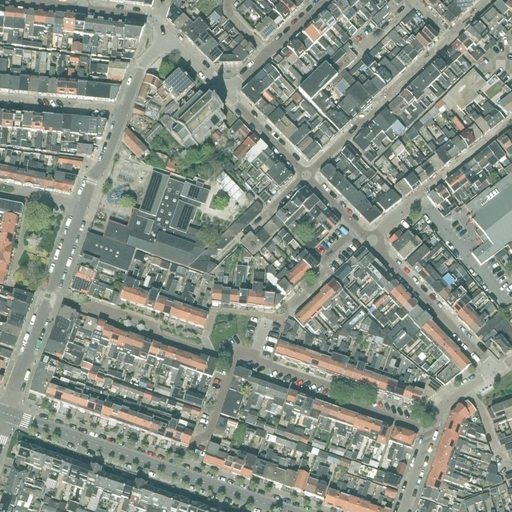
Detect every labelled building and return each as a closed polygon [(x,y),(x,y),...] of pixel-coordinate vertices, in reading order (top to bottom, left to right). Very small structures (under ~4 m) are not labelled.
[(174,26),(183,16),(182,15),(179,12),(178,11),(181,4),(182,0),(174,0),(167,19),(174,26)] [(264,16),(254,6),(249,0),(242,6),(246,10),(249,7),(263,22),(253,32),(264,43),(278,31),(264,16)] [(263,2),(261,0),(248,0),(249,0),(254,6),(257,3),(265,11),(263,13),(265,14),(264,16),(278,31),(284,24),(273,12),(263,2)] [(291,18),(275,1),(273,0),(261,0),(263,2),(264,0),(267,0),(276,9),(273,12),(284,24),(291,18)] [(285,0),(276,0),(275,1),(291,18),(297,12),(285,0)] [(298,0),(285,0),(297,12),(304,5),(298,0)] [(356,16),(350,11),(339,0),(338,0),(332,6),(343,18),(348,24),(353,20),(357,25),(358,25),(361,22),(356,16)] [(363,9),(358,4),(357,2),(354,0),(339,0),(350,11),(356,16),(360,13),(368,22),(372,18),(365,11),(363,9)] [(374,6),(368,0),(354,0),(357,2),(358,4),(363,9),(367,5),(368,5),(369,4),(370,5),(369,6),(374,12),(371,15),(370,16),(372,18),(379,11),(374,6)] [(392,14),(404,3),(400,0),(394,0),(371,22),(377,28),(389,17),(386,15),(389,11),(392,14)] [(434,0),(425,0),(424,2),(433,10),(435,8),(437,10),(434,12),(437,15),(443,8),(434,0)] [(462,16),(451,4),(447,0),(446,2),(447,3),(446,5),(449,9),(446,12),(456,22),(462,16)] [(447,0),(451,4),(462,16),(468,9),(459,0),(447,0)] [(475,3),(472,0),(459,0),(468,9),(475,3)] [(511,15),(505,8),(499,2),(492,8),(505,21),(507,23),(511,18),(511,15)] [(222,18),(222,15),(221,6),(219,7),(214,13),(220,20),(222,18)] [(348,24),(343,18),(332,6),(324,13),(336,25),(340,21),(351,32),(349,33),(353,37),(357,33),(348,24)] [(443,8),(437,15),(439,17),(441,15),(443,17),(441,19),(449,28),(456,22),(446,12),(443,8)] [(505,36),(507,34),(500,26),(505,21),(492,8),(485,16),(505,36)] [(12,46),(13,36),(16,10),(6,9),(4,24),(3,35),(8,35),(7,45),(12,46)] [(24,26),(26,11),(16,10),(13,36),(12,46),(22,47),(22,42),(18,42),(18,39),(17,39),(18,33),(23,33),(24,26)] [(33,36),(36,13),(26,11),(24,26),(30,27),(29,35),(33,36)] [(46,14),(38,13),(36,13),(33,36),(33,39),(38,40),(39,34),(44,35),(44,29),(46,14)] [(350,40),(336,25),(324,13),(317,20),(328,32),(332,28),(343,40),(340,42),(344,46),(350,40)] [(51,51),(56,15),(46,14),(44,29),(49,29),(47,50),(51,51)] [(63,38),(66,17),(56,15),(51,51),(56,52),(58,38),(63,38)] [(193,17),(188,21),(183,16),(174,26),(180,33),(195,19),(193,17)] [(505,36),(485,16),(478,23),(490,35),(495,31),(502,38),(505,36)] [(74,35),(76,18),(66,17),(63,38),(61,52),(67,53),(69,34),(74,35)] [(84,36),(86,19),(76,18),(74,35),(71,54),(81,55),(82,47),(77,46),(79,36),(84,36)] [(222,27),(227,22),(222,18),(220,20),(217,22),(219,24),(218,27),(217,29),(212,34),(209,31),(203,36),(193,46),(200,52),(214,39),(222,31),(220,29),(221,29),(222,27)] [(94,36),(96,20),(86,19),(84,36),(83,44),(87,45),(89,35),(94,36)] [(196,30),(202,24),(204,23),(200,19),(197,22),(195,19),(180,33),(186,39),(196,30)] [(410,22),(409,22),(406,19),(401,24),(405,27),(410,22)] [(104,37),(106,22),(96,20),(94,36),(91,56),(96,57),(99,37),(104,37)] [(342,47),(328,32),(317,20),(309,28),(321,39),(325,35),(334,45),(339,50),(342,47)] [(113,39),(115,23),(106,22),(104,37),(101,57),(106,58),(108,38),(113,39)] [(121,60),(126,24),(115,23),(113,39),(111,59),(121,60)] [(496,44),(477,23),(463,36),(473,46),(479,40),(482,42),(485,39),(490,44),(493,47),(496,44)] [(145,27),(126,24),(121,60),(132,61),(139,44),(145,27)] [(207,29),(205,27),(202,24),(196,30),(186,39),(193,46),(209,31),(210,29),(209,28),(207,29)] [(368,24),(361,33),(367,37),(374,28),(368,24)] [(431,45),(438,39),(423,24),(417,30),(431,45)] [(226,33),(232,28),(229,25),(223,30),(226,33)] [(331,50),(321,39),(309,28),(302,35),(313,47),(317,43),(326,52),(322,56),(327,62),(335,54),(331,50)] [(425,51),(431,45),(417,30),(410,36),(412,38),(425,51)] [(396,34),(394,31),(387,38),(391,42),(393,44),(397,48),(398,47),(401,49),(403,47),(406,51),(402,54),(412,64),(419,57),(403,41),(396,34)] [(227,39),(229,37),(225,34),(217,42),(214,39),(200,52),(206,59),(221,45),(224,42),(227,39)] [(322,56),(313,47),(302,35),(294,42),(306,54),(309,50),(324,65),(327,62),(322,56)] [(248,58),(256,52),(240,36),(233,42),(248,58)] [(473,46),(463,36),(457,42),(457,43),(454,46),(451,48),(460,58),(463,55),(470,49),(474,54),(470,57),(476,63),(483,57),(473,46)] [(380,44),(384,48),(391,42),(387,38),(380,44)] [(412,38),(409,41),(406,38),(403,41),(419,57),(425,51),(412,38)] [(248,58),(233,42),(226,50),(227,52),(231,56),(232,56),(233,58),(235,57),(242,64),(248,58)] [(311,59),(307,56),(306,54),(294,42),(287,49),(298,61),(300,59),(302,57),(303,57),(304,58),(308,62),(310,64),(310,65),(306,69),(311,74),(312,76),(320,69),(311,59)] [(380,52),(384,48),(380,44),(374,50),(378,54),(380,56),(382,54),(380,52)] [(222,57),(227,52),(226,50),(221,45),(206,59),(213,66),(222,57)] [(349,51),(352,48),(348,45),(341,51),(299,91),(330,123),(341,113),(321,93),(330,84),(342,97),(343,97),(350,91),(342,83),(349,76),(348,75),(344,71),(357,59),(349,51)] [(460,58),(451,48),(450,48),(451,49),(447,52),(444,55),(453,65),(457,62),(467,72),(470,69),(460,58)] [(306,69),(300,62),(287,49),(280,56),(291,68),(295,64),(309,79),(312,76),(311,74),(306,69)] [(371,61),(374,58),(375,57),(378,54),(374,50),(371,53),(369,54),(367,56),(371,61)] [(412,64),(402,54),(398,50),(395,53),(399,57),(397,59),(396,57),(394,59),(405,70),(412,64)] [(32,60),(32,52),(23,51),(22,58),(32,60)] [(231,56),(227,52),(222,57),(213,66),(219,66),(242,65),(242,64),(235,57),(233,58),(232,56),(231,56)] [(40,70),(41,62),(42,54),(37,53),(34,80),(30,79),(28,95),(37,96),(40,70)] [(44,81),(46,54),(42,54),(41,62),(40,70),(37,96),(47,97),(49,81),(44,81)] [(460,71),(456,68),(453,65),(444,55),(438,61),(447,71),(449,69),(452,71),(450,74),(457,81),(463,75),(460,71)] [(66,99),(68,83),(68,76),(64,76),(65,66),(64,66),(65,57),(61,56),(58,82),(57,98),(66,99)] [(305,83),(291,68),(280,56),(272,64),(283,75),(287,71),(297,81),(293,85),(298,90),(305,83)] [(392,82),(378,67),(377,66),(371,61),(367,56),(361,63),(364,66),(369,71),(386,89),(392,82)] [(405,70),(394,59),(392,56),(389,59),(393,63),(391,65),(390,63),(388,65),(399,76),(405,70)] [(109,67),(100,66),(95,66),(96,61),(91,60),(90,69),(100,71),(126,74),(129,65),(124,64),(109,62),(109,67)] [(399,76),(388,65),(384,60),(380,63),(381,64),(378,67),(392,82),(399,76)] [(0,92),(9,93),(11,78),(6,77),(7,61),(3,61),(2,65),(0,88),(0,92)] [(450,74),(447,71),(438,61),(431,67),(440,77),(444,74),(450,81),(447,84),(451,88),(457,81),(450,74)] [(361,63),(354,69),(358,72),(364,66),(361,63)] [(295,93),(273,71),(269,66),(262,73),(274,85),(278,89),(282,86),(286,90),(282,94),(288,99),(292,96),(295,93)] [(451,88),(447,84),(440,77),(431,67),(425,74),(434,83),(437,80),(447,91),(451,88)] [(19,94),(21,68),(16,68),(15,78),(11,78),(9,93),(19,94)] [(25,79),(26,69),(21,68),(19,94),(28,95),(30,79),(25,79)] [(55,82),(56,70),(50,69),(49,81),(47,97),(57,98),(58,82),(55,82)] [(354,69),(348,75),(349,76),(351,78),(358,72),(354,69)] [(73,83),(74,71),(69,71),(68,76),(68,83),(66,99),(76,99),(77,84),(73,83)] [(83,79),(84,72),(78,71),(77,84),(76,99),(85,100),(87,85),(88,79),(83,79)] [(123,83),(126,74),(100,71),(99,75),(108,76),(107,81),(111,81),(123,83)] [(379,95),(386,89),(369,71),(366,74),(373,82),(370,85),(379,95)] [(486,85),(485,84),(473,71),(463,80),(447,96),(455,106),(456,107),(461,112),(463,110),(468,107),(468,106),(474,101),(478,97),(476,94),(486,85)] [(194,87),(180,73),(156,95),(163,103),(169,97),(174,102),(176,104),(194,87)] [(278,89),(274,85),(262,73),(255,80),(267,92),(270,88),(284,103),(288,99),(282,94),(278,89)] [(444,94),(434,83),(425,74),(418,80),(428,90),(431,86),(435,91),(432,94),(437,100),(438,100),(444,94)] [(498,74),(489,78),(492,84),(501,79),(498,74)] [(163,88),(164,84),(146,77),(143,85),(150,88),(149,90),(150,90),(151,91),(152,89),(156,90),(157,86),(163,88)] [(109,102),(110,87),(103,87),(105,80),(99,78),(99,80),(97,101),(109,102)] [(379,95),(370,85),(364,78),(360,82),(367,88),(363,91),(373,101),(379,95)] [(97,101),(99,80),(92,79),(91,86),(87,85),(85,100),(97,101)] [(274,99),(267,92),(255,80),(248,87),(259,99),(262,96),(269,103),(271,105),(270,106),(270,107),(272,109),(273,108),(276,111),(277,112),(281,109),(281,108),(280,107),(278,105),(273,100),(274,99)] [(432,94),(428,90),(418,80),(412,86),(421,96),(425,100),(428,97),(434,103),(437,100),(432,94)] [(116,101),(123,83),(111,81),(110,87),(109,102),(113,103),(116,101)] [(149,90),(150,88),(143,85),(136,104),(144,107),(150,90),(149,90)] [(425,100),(421,96),(412,86),(405,92),(415,102),(417,105),(420,102),(427,110),(431,106),(425,100)] [(270,106),(268,108),(266,106),(265,105),(263,103),(259,99),(248,87),(240,94),(241,94),(245,99),(260,115),(267,122),(270,119),(274,115),(277,112),(276,111),(273,108),(272,109),(270,107),(270,106)] [(511,93),(505,87),(502,90),(510,98),(497,107),(508,118),(511,114),(511,93)] [(417,105),(415,102),(405,92),(399,99),(410,110),(411,109),(409,107),(411,105),(417,111),(414,114),(418,118),(424,112),(417,105)] [(192,95),(193,94),(192,93),(187,98),(191,103),(190,102),(190,103),(186,99),(183,102),(182,101),(178,106),(176,104),(174,102),(164,111),(164,118),(161,121),(161,124),(166,129),(171,135),(171,136),(182,147),(182,146),(188,152),(195,145),(195,146),(196,147),(195,147),(197,149),(198,148),(197,147),(198,147),(198,146),(203,141),(204,142),(204,141),(204,140),(209,135),(210,136),(210,135),(215,130),(216,130),(216,129),(216,128),(221,133),(226,129),(225,127),(224,128),(223,126),(223,125),(222,124),(223,124),(222,123),(224,121),(225,122),(226,121),(226,120),(226,119),(225,118),(224,119),(220,114),(222,112),(223,113),(224,112),(223,111),(223,110),(224,109),(223,108),(222,110),(220,108),(221,107),(220,106),(220,107),(213,100),(212,99),(212,100),(210,98),(212,97),(211,96),(209,97),(208,97),(207,96),(206,97),(207,98),(206,100),(201,95),(202,94),(201,93),(200,94),(199,93),(198,94),(199,95),(197,97),(196,96),(195,97),(195,96),(194,96),(192,95)] [(296,104),(301,99),(296,94),(292,99),(296,104)] [(441,101),(448,110),(450,112),(456,107),(455,106),(447,96),(446,96),(441,101)] [(477,104),(484,99),(480,96),(478,97),(474,101),(477,104)] [(414,114),(410,110),(399,99),(392,105),(402,115),(405,111),(412,119),(408,121),(412,125),(418,119),(418,118),(414,114)] [(441,116),(448,110),(441,101),(434,107),(440,114),(441,116)] [(305,112),(310,108),(305,103),(301,107),(305,112)] [(289,113),(295,107),(292,104),(285,111),(282,108),(267,122),(274,128),(289,113)] [(504,121),(502,118),(487,104),(482,109),(481,110),(484,113),(485,113),(486,114),(488,117),(496,127),(504,121)] [(408,121),(402,115),(392,105),(386,111),(395,121),(398,118),(404,124),(403,126),(406,130),(412,125),(408,121)] [(479,117),(490,132),(496,127),(488,117),(486,114),(485,113),(484,113),(482,115),(481,116),(476,110),(473,106),(470,109),(472,113),(474,115),(475,116),(476,117),(478,119),(479,118),(479,117)] [(431,121),(440,114),(434,107),(427,115),(431,121)] [(478,119),(476,117),(475,116),(474,115),(472,113),(470,109),(468,107),(463,110),(476,126),(484,136),(490,132),(479,117),(479,118),(478,119)] [(143,117),(145,112),(134,108),(133,113),(143,117)] [(312,119),(316,115),(311,109),(306,113),(312,119)] [(398,137),(401,135),(405,131),(395,121),(386,111),(379,117),(398,137)] [(291,126),(301,116),(298,112),(292,117),(289,113),(274,128),(281,136),(291,126)] [(12,130),(14,114),(4,113),(1,142),(1,146),(6,147),(7,129),(12,130)] [(32,132),(33,116),(19,114),(14,114),(12,130),(17,130),(16,143),(11,142),(11,147),(21,148),(26,149),(27,142),(26,142),(27,131),(32,132)] [(434,124),(431,121),(427,115),(419,122),(423,128),(426,131),(434,124)] [(41,146),(43,117),(33,116),(32,132),(37,132),(36,143),(39,143),(38,145),(41,146)] [(51,153),(54,117),(43,117),(41,146),(40,152),(51,153)] [(62,135),(62,134),(63,118),(54,117),(51,153),(59,154),(60,149),(55,148),(57,135),(62,135)] [(392,144),(398,137),(379,117),(372,124),(387,138),(392,144)] [(475,144),(482,138),(466,117),(462,120),(470,130),(466,133),(475,144)] [(70,144),(72,119),(63,118),(62,134),(66,135),(65,143),(70,144)] [(294,150),(307,138),(324,122),(320,118),(306,131),(303,128),(288,143),(294,150)] [(79,136),(81,120),(72,119),(70,144),(74,144),(75,136),(79,136)] [(87,145),(90,121),(81,120),(79,136),(83,136),(82,145),(87,145)] [(288,143),(303,128),(308,123),(305,120),(295,130),(291,126),(281,136),(288,143)] [(475,144),(466,133),(456,120),(453,123),(463,136),(459,139),(468,149),(475,144)] [(96,146),(99,121),(90,121),(87,145),(92,146),(96,146)] [(106,122),(105,122),(99,121),(96,146),(96,147),(99,147),(102,140),(107,125),(106,122)] [(151,143),(163,130),(154,122),(151,125),(154,127),(145,137),(151,143)] [(235,135),(244,127),(239,122),(231,130),(235,135)] [(417,133),(423,128),(419,122),(413,128),(417,133)] [(331,142),(337,136),(325,124),(319,130),(324,136),(330,142),(331,142)] [(380,145),(387,138),(372,124),(366,130),(377,141),(380,145)] [(148,156),(150,154),(127,130),(122,143),(141,163),(144,160),(141,158),(146,153),(148,156)] [(302,157),(324,136),(319,130),(314,135),(315,136),(310,141),(307,138),(294,150),(302,157)] [(380,145),(377,141),(366,130),(359,137),(369,146),(372,143),(380,151),(376,154),(379,156),(385,150),(380,145)] [(452,132),(449,134),(445,130),(441,133),(444,137),(449,143),(449,144),(453,148),(459,156),(466,150),(452,132)] [(250,154),(261,143),(254,136),(243,147),(247,150),(237,160),(240,163),(246,158),(250,154)] [(321,151),(330,142),(324,136),(302,157),(308,164),(321,151)] [(402,147),(409,142),(405,136),(398,143),(402,147)] [(379,156),(376,154),(369,146),(359,137),(351,145),(370,165),(379,156)] [(451,163),(459,156),(453,148),(449,144),(449,143),(444,137),(440,140),(436,143),(441,150),(442,152),(451,163)] [(509,159),(511,156),(511,147),(504,137),(497,143),(509,159)] [(247,170),(251,166),(267,150),(261,143),(250,154),(253,157),(235,175),(238,178),(247,170)] [(402,147),(398,143),(391,150),(397,158),(404,151),(403,149),(402,147)] [(437,153),(431,144),(428,147),(433,154),(444,168),(451,163),(442,152),(441,150),(437,153)] [(505,158),(494,144),(487,150),(499,165),(501,164),(500,163),(505,158)] [(92,158),(92,157),(93,156),(93,154),(92,153),(93,149),(79,147),(60,145),(60,146),(63,146),(62,150),(77,152),(76,157),(83,158),(92,158)] [(366,174),(356,164),(361,160),(348,147),(341,154),(353,167),(363,177),(367,181),(369,183),(376,176),(370,171),(366,174)] [(157,150),(154,164),(166,167),(169,153),(157,150)] [(251,179),(253,177),(259,171),(274,157),(267,150),(251,166),(254,169),(247,175),(251,179)] [(389,164),(397,158),(391,150),(390,150),(383,157),(389,164)] [(499,165),(487,150),(481,156),(489,166),(491,169),(497,165),(498,167),(499,165)] [(0,181),(6,183),(9,165),(10,159),(12,152),(7,151),(3,169),(0,167),(0,181)] [(417,156),(415,157),(418,160),(414,163),(420,169),(428,180),(435,175),(424,161),(423,159),(419,154),(417,156)] [(430,156),(424,161),(435,175),(444,168),(433,154),(430,156)] [(491,169),(489,166),(481,156),(473,161),(481,172),(485,169),(490,176),(492,174),(494,173),(491,169)] [(270,174),(280,164),(274,157),(259,171),(253,177),(256,180),(262,175),(266,171),(270,174)] [(394,171),(389,164),(383,157),(373,167),(377,171),(383,165),(391,174),(400,185),(396,188),(395,187),(393,188),(404,200),(412,193),(401,179),(394,171)] [(52,192),(55,179),(52,178),(53,172),(51,172),(54,158),(49,158),(47,169),(43,190),(52,192)] [(327,183),(349,165),(345,161),(344,160),(342,158),(339,161),(340,163),(333,169),(329,166),(319,175),(327,183)] [(409,159),(407,160),(417,172),(412,175),(421,186),(428,180),(420,169),(414,163),(410,158),(409,159)] [(14,165),(15,160),(10,159),(9,165),(6,183),(15,185),(18,171),(11,170),(12,165),(14,165)] [(62,194),(68,160),(64,159),(61,174),(56,173),(55,179),(52,192),(53,192),(62,194)] [(24,186),(28,169),(29,163),(29,161),(24,160),(22,172),(18,171),(15,185),(24,186)] [(82,162),(76,161),(68,160),(62,194),(70,196),(71,196),(71,195),(75,183),(71,182),(73,167),(81,168),(82,162)] [(174,174),(176,168),(174,167),(176,163),(169,161),(165,171),(174,174)] [(481,186),(488,180),(487,178),(481,172),(473,161),(466,167),(474,178),(478,183),(481,186)] [(34,188),(37,171),(38,167),(38,165),(29,163),(28,169),(24,186),(34,188)] [(227,163),(222,167),(228,174),(233,169),(227,163)] [(42,168),(43,164),(39,164),(38,168),(38,167),(37,171),(34,188),(43,190),(47,169),(42,168)] [(272,185),(287,170),(280,164),(270,174),(262,182),(265,186),(269,182),(272,185)] [(352,168),(349,165),(327,183),(334,191),(344,182),(341,178),(348,172),(351,176),(356,172),(352,168)] [(412,193),(420,187),(403,166),(399,168),(405,176),(401,179),(412,193)] [(478,183),(474,178),(466,167),(459,173),(471,188),(475,185),(478,189),(481,186),(478,183)] [(279,192),(294,178),(287,170),(272,185),(279,192)] [(185,186),(184,185),(169,180),(169,179),(153,173),(139,212),(134,211),(128,231),(110,225),(105,239),(123,246),(127,248),(127,247),(133,232),(158,241),(160,236),(195,249),(195,250),(202,252),(207,247),(203,243),(203,241),(186,235),(191,222),(193,223),(198,209),(193,208),(194,203),(205,207),(210,193),(202,190),(204,186),(197,184),(195,188),(185,184),(185,186)] [(468,197),(471,195),(468,191),(471,188),(459,173),(452,178),(462,190),(466,195),(468,197)] [(511,173),(508,177),(502,181),(498,184),(490,190),(489,189),(465,207),(472,215),(469,217),(474,223),(474,222),(480,230),(476,234),(481,240),(484,245),(471,255),(481,267),(494,257),(508,247),(511,243),(511,173)] [(347,185),(355,178),(352,175),(344,182),(334,191),(341,197),(351,188),(347,185)] [(347,204),(357,195),(362,191),(359,188),(367,181),(363,177),(351,188),(341,197),(347,204)] [(466,195),(462,190),(452,178),(445,184),(454,195),(458,192),(463,198),(466,195)] [(354,211),(366,201),(372,195),(369,191),(374,187),(371,184),(362,191),(357,195),(347,204),(354,211)] [(393,208),(401,202),(384,185),(381,188),(387,194),(383,198),(393,208)] [(451,214),(458,208),(441,187),(434,192),(443,203),(451,214)] [(284,225),(313,197),(305,189),(290,203),(276,217),(284,225)] [(265,206),(272,199),(265,192),(261,196),(258,199),(265,206)] [(451,214),(443,203),(434,192),(427,198),(436,209),(439,206),(444,212),(441,215),(444,219),(451,214)] [(250,204),(254,200),(249,195),(245,198),(250,204)] [(309,215),(320,204),(313,197),(284,225),(291,232),(297,226),(293,222),(295,221),(305,211),(309,215)] [(378,197),(375,200),(379,205),(377,206),(381,209),(386,214),(393,208),(383,198),(381,200),(378,197)] [(464,206),(470,201),(468,198),(461,203),(464,206)] [(366,201),(354,211),(362,219),(375,207),(375,208),(377,206),(379,205),(375,200),(370,205),(366,201)] [(16,205),(0,202),(0,215),(19,219),(19,217),(22,217),(24,209),(22,206),(16,205)] [(261,208),(257,203),(246,214),(256,214),(261,214),(261,208)] [(316,221),(326,211),(320,204),(309,215),(297,226),(291,232),(295,237),(303,229),(302,228),(313,218),(316,221)] [(381,209),(377,206),(375,208),(375,207),(362,219),(369,227),(382,217),(377,213),(381,209)] [(322,228),(333,217),(326,211),(316,221),(306,230),(305,231),(304,232),(302,234),(303,235),(305,237),(309,233),(310,233),(319,225),(322,228)] [(17,228),(18,219),(19,219),(0,215),(0,225),(1,225),(17,228)] [(272,225),(278,231),(284,225),(276,217),(271,222),(272,225)] [(329,235),(340,225),(333,217),(322,228),(304,245),(311,252),(319,245),(315,241),(325,231),(329,235)] [(0,235),(15,238),(17,228),(1,225),(0,230),(0,229),(0,235)] [(266,232),(265,232),(271,238),(278,231),(272,225),(266,227),(266,232)] [(278,236),(278,237),(280,239),(282,241),(283,242),(287,246),(294,240),(291,237),(288,235),(287,233),(284,230),(284,231),(278,236)] [(133,232),(127,247),(152,255),(151,256),(189,269),(194,264),(200,258),(205,253),(202,252),(195,250),(195,249),(160,236),(158,241),(133,232)] [(261,232),(255,238),(262,246),(271,238),(265,232),(261,232)] [(398,256),(416,238),(410,232),(404,238),(402,240),(401,239),(393,247),(391,249),(398,256)] [(255,238),(250,233),(240,243),(241,244),(252,256),(262,246),(255,238)] [(402,240),(404,238),(399,233),(389,242),(393,247),(401,239),(402,240)] [(123,246),(94,236),(88,234),(80,257),(83,258),(110,267),(127,274),(135,251),(127,248),(123,246)] [(13,247),(15,238),(0,235),(0,245),(13,248),(13,247)] [(271,243),(276,247),(282,242),(277,237),(271,243)] [(404,262),(422,245),(416,238),(398,256),(404,262)] [(269,254),(270,255),(277,249),(271,243),(265,249),(267,252),(269,254)] [(0,255),(11,257),(13,248),(0,245),(0,255)] [(425,265),(442,249),(439,245),(430,254),(428,256),(412,271),(418,277),(428,268),(425,265)] [(352,273),(357,267),(369,256),(363,248),(352,258),(345,265),(352,273)] [(412,271),(428,256),(430,254),(424,248),(406,264),(412,271)] [(301,256),(297,252),(294,255),(312,273),(319,266),(309,256),(305,252),(301,256)] [(448,262),(452,258),(446,252),(442,255),(448,262)] [(143,263),(145,256),(136,253),(133,260),(143,263)] [(0,265),(9,267),(11,257),(0,255),(0,265)] [(306,279),(312,273),(294,255),(291,258),(299,266),(296,269),(306,279)] [(357,279),(359,278),(376,262),(369,256),(357,267),(361,271),(355,276),(357,279)] [(108,272),(110,267),(83,258),(82,263),(80,262),(79,267),(80,267),(80,268),(96,273),(97,268),(108,272)] [(153,259),(150,267),(159,270),(161,262),(153,259)] [(440,269),(445,264),(442,261),(435,268),(432,264),(428,268),(418,277),(424,283),(440,269)] [(370,280),(382,268),(376,262),(359,278),(362,281),(367,277),(370,280)] [(189,269),(204,274),(209,276),(217,268),(209,263),(194,264),(189,269)] [(296,269),(292,272),(284,264),(281,267),(299,285),(306,279),(296,269)] [(430,290),(459,268),(455,264),(444,274),(440,269),(424,283),(430,290)] [(9,267),(0,265),(0,275),(7,277),(9,267)] [(136,307),(141,293),(144,284),(141,282),(145,271),(143,271),(145,267),(142,265),(139,272),(135,283),(128,303),(130,303),(131,305),(136,307)] [(345,279),(352,273),(345,265),(333,276),(340,284),(345,279)] [(238,306),(240,280),(242,268),(237,267),(236,280),(234,292),(230,292),(229,306),(238,306)] [(293,292),(299,285),(281,267),(278,270),(286,278),(283,281),(293,292)] [(96,273),(80,268),(79,269),(78,269),(76,273),(78,274),(75,280),(92,285),(99,288),(106,290),(110,292),(111,288),(98,284),(101,275),(96,273)] [(185,278),(187,271),(178,268),(176,274),(185,278)] [(246,307),(248,294),(244,293),(247,268),(242,268),(240,280),(238,306),(246,307)] [(367,295),(388,275),(382,268),(370,280),(372,283),(364,291),(367,295)] [(437,297),(449,289),(454,285),(454,284),(451,280),(462,272),(459,268),(430,290),(437,297)] [(135,283),(139,272),(135,271),(132,279),(128,278),(120,301),(125,303),(126,302),(128,303),(135,283)] [(293,292),(283,281),(275,273),(272,276),(280,284),(276,288),(286,298),(293,292)] [(209,283),(211,277),(209,276),(204,274),(202,280),(209,283)] [(255,308),(257,282),(258,274),(254,274),(253,281),(252,294),(248,294),(246,307),(255,308)] [(266,295),(266,289),(261,288),(262,282),(263,275),(258,274),(257,282),(255,308),(264,309),(265,295),(266,295)] [(153,312),(158,298),(160,292),(161,290),(158,288),(162,277),(157,275),(155,280),(145,309),(147,309),(148,310),(153,312)] [(221,305),(223,278),(223,276),(218,275),(218,278),(218,284),(214,283),(211,304),(221,305)] [(378,296),(382,292),(394,281),(388,275),(367,295),(365,296),(368,300),(375,293),(378,296)] [(466,283),(470,280),(466,275),(462,278),(466,283)] [(144,284),(141,293),(136,307),(142,308),(143,308),(145,309),(155,280),(151,278),(151,279),(147,277),(144,284)] [(226,291),(227,279),(223,278),(221,305),(229,306),(230,292),(226,291)] [(345,288),(349,284),(345,279),(340,284),(345,288)] [(106,290),(99,288),(92,285),(75,280),(74,285),(72,285),(71,288),(72,289),(71,291),(92,299),(95,291),(105,294),(106,290)] [(168,294),(170,290),(173,282),(168,281),(164,293),(160,292),(158,298),(153,312),(158,314),(160,314),(162,314),(168,294)] [(349,312),(352,309),(339,295),(343,291),(333,281),(326,288),(348,311),(349,312)] [(376,311),(400,287),(394,281),(382,292),(385,295),(372,307),(376,311)] [(463,293),(472,284),(470,281),(463,287),(445,305),(451,311),(466,296),(463,293)] [(170,318),(175,304),(177,298),(173,297),(177,283),(173,282),(170,290),(168,294),(162,314),(164,315),(164,316),(170,318)] [(185,300),(188,294),(190,287),(191,286),(186,284),(181,299),(177,298),(175,304),(170,318),(176,320),(177,319),(179,320),(185,300)] [(445,305),(463,287),(460,284),(457,288),(454,285),(449,289),(437,297),(445,305)] [(353,296),(359,290),(355,285),(348,292),(353,296)] [(2,293),(4,289),(0,287),(0,297),(8,300),(29,308),(33,298),(14,292),(12,296),(9,295),(8,296),(2,293)] [(188,320),(192,310),(195,301),(191,298),(192,295),(194,288),(190,287),(188,294),(185,300),(179,320),(180,321),(181,322),(186,324),(188,320)] [(394,305),(406,294),(400,287),(376,311),(371,315),(377,321),(382,317),(379,314),(391,302),(394,305)] [(348,311),(326,288),(320,294),(334,309),(337,305),(345,314),(348,311)] [(457,317),(481,294),(478,291),(472,296),(469,300),(466,296),(451,311),(457,317)] [(204,330),(207,320),(210,310),(206,309),(206,307),(205,307),(207,303),(210,294),(206,292),(204,298),(201,306),(199,313),(200,313),(195,326),(204,330)] [(111,298),(109,304),(115,307),(118,301),(120,295),(113,293),(112,296),(111,298)] [(336,324),(339,321),(330,312),(334,309),(320,294),(313,300),(336,324)] [(389,322),(394,317),(412,300),(406,294),(394,305),(397,308),(385,320),(382,317),(377,321),(384,328),(389,322)] [(478,303),(484,297),(481,294),(457,317),(463,324),(473,314),(470,310),(478,303)] [(283,301),(279,296),(266,295),(265,295),(264,309),(273,310),(283,301)] [(199,313),(201,306),(204,298),(200,297),(195,311),(192,310),(188,320),(186,324),(195,326),(200,313),(199,313)] [(0,302),(0,307),(26,317),(29,308),(8,300),(6,305),(0,302)] [(336,324),(313,300),(307,306),(317,317),(320,314),(333,327),(336,324)] [(401,323),(406,318),(418,307),(412,300),(394,317),(389,322),(392,325),(398,319),(401,323)] [(478,320),(492,307),(489,304),(476,317),(473,314),(463,324),(469,330),(478,320)] [(323,336),(326,333),(313,320),(317,317),(307,306),(300,313),(308,320),(318,331),(321,334),(323,336)] [(21,331),(22,326),(26,317),(0,307),(0,312),(9,316),(5,326),(20,331),(21,331)] [(432,321),(432,320),(425,314),(418,307),(406,318),(401,323),(391,333),(386,337),(393,344),(400,352),(406,346),(420,333),(431,322),(432,321)] [(486,319),(495,311),(492,307),(478,320),(469,330),(475,336),(489,324),(490,323),(486,319)] [(79,315),(62,309),(62,311),(61,310),(59,315),(60,316),(58,321),(74,327),(79,315)] [(367,317),(361,311),(341,330),(350,333),(367,317)] [(318,331),(308,320),(300,313),(294,319),(295,320),(304,329),(307,326),(315,334),(318,331)] [(511,327),(508,323),(506,320),(500,314),(490,323),(489,324),(493,329),(499,323),(511,340),(511,327)] [(93,333),(97,321),(87,318),(83,329),(86,331),(93,333)] [(368,333),(372,323),(368,319),(362,325),(360,330),(368,333)] [(296,323),(294,323),(288,320),(286,327),(293,329),(296,323)] [(73,331),(74,327),(58,321),(56,325),(55,326),(54,329),(54,330),(54,332),(70,338),(75,339),(78,332),(73,331)] [(97,352),(98,348),(106,327),(107,325),(99,322),(94,334),(90,345),(89,349),(97,352)] [(422,343),(426,339),(437,329),(431,322),(420,333),(406,346),(409,350),(419,340),(422,343)] [(511,352),(511,340),(499,323),(493,329),(511,352)] [(0,334),(17,341),(21,331),(20,331),(5,326),(0,324),(0,334)] [(292,362),(297,349),(292,348),(300,327),(296,324),(292,335),(284,359),(287,361),(288,362),(290,363),(291,362),(292,362)] [(377,336),(379,330),(374,324),(370,334),(377,336)] [(490,332),(493,329),(489,324),(475,336),(481,342),(490,334),(490,332)] [(107,349),(109,344),(114,330),(106,327),(98,348),(97,352),(97,353),(101,355),(103,348),(107,349)] [(382,332),(386,336),(386,337),(391,333),(386,328),(382,332)] [(418,359),(423,353),(442,335),(437,329),(426,339),(422,343),(425,346),(416,354),(414,355),(418,359)] [(504,357),(511,352),(493,329),(490,332),(490,334),(481,342),(485,347),(491,341),(504,357)] [(121,333),(119,332),(114,330),(109,344),(113,345),(108,359),(112,360),(121,333)] [(386,336),(382,332),(379,330),(377,336),(375,344),(382,346),(383,346),(386,336)] [(75,352),(77,346),(73,345),(75,339),(70,338),(54,332),(53,333),(52,334),(51,337),(51,339),(50,343),(72,351),(75,352)] [(339,332),(332,339),(337,341),(340,332),(339,332)] [(123,354),(125,349),(129,336),(121,333),(112,360),(116,361),(119,353),(123,354)] [(0,344),(14,350),(17,341),(0,334),(0,339),(0,340),(0,344)] [(284,359),(292,335),(288,334),(286,339),(281,337),(275,356),(275,357),(275,356),(276,357),(277,358),(279,359),(280,358),(284,359)] [(309,341),(310,339),(307,335),(301,351),(297,349),(292,362),(293,363),(294,364),(296,365),(297,364),(301,365),(309,341)] [(437,351),(448,340),(442,335),(423,353),(426,356),(434,348),(437,351)] [(128,365),(128,364),(137,338),(129,336),(125,349),(123,354),(127,356),(124,364),(128,365)] [(393,344),(386,337),(386,336),(383,346),(391,349),(393,344)] [(138,360),(140,355),(145,341),(137,338),(128,364),(128,365),(132,367),(135,359),(138,360)] [(437,351),(432,356),(438,362),(454,347),(448,340),(437,351)] [(143,373),(146,365),(153,344),(145,341),(140,355),(138,360),(143,361),(139,371),(143,373)] [(309,354),(313,343),(309,341),(301,365),(304,366),(304,368),(307,369),(308,368),(309,368),(313,355),(309,354)] [(71,356),(72,351),(50,343),(48,347),(46,348),(45,351),(46,353),(46,354),(62,360),(64,354),(71,356)] [(326,347),(327,344),(323,343),(318,357),(313,355),(309,368),(310,369),(311,370),(313,371),(314,370),(317,371),(326,347)] [(153,368),(156,360),(161,346),(153,344),(146,365),(143,373),(147,374),(150,367),(153,368)] [(343,353),(344,349),(345,345),(341,344),(337,357),(333,355),(330,361),(326,374),(327,375),(327,376),(330,377),(331,376),(334,377),(343,353)] [(169,349),(167,349),(161,346),(156,360),(160,361),(155,376),(159,377),(169,349)] [(326,360),(330,349),(326,347),(317,371),(321,372),(321,374),(324,374),(325,374),(326,374),(330,361),(326,360)] [(445,367),(449,363),(460,352),(454,347),(438,362),(430,370),(429,370),(432,373),(442,364),(445,367)] [(176,352),(170,350),(169,349),(159,377),(163,379),(165,373),(169,374),(172,365),(176,352)] [(343,380),(347,367),(349,361),(345,359),(348,351),(344,349),(343,353),(334,377),(337,378),(338,379),(340,380),(341,380),(343,380)] [(0,356),(10,361),(12,354),(2,350),(0,355),(0,356)] [(84,355),(81,354),(75,352),(72,351),(71,356),(68,365),(77,368),(80,366),(84,355)] [(184,355),(184,354),(176,352),(172,365),(175,367),(171,380),(175,381),(184,355)] [(445,387),(472,365),(460,352),(449,363),(451,366),(442,374),(440,371),(433,378),(445,387)] [(351,383),(359,359),(361,355),(357,353),(354,362),(349,361),(347,367),(343,380),(344,380),(344,382),(346,382),(348,382),(351,383)] [(187,371),(192,357),(184,355),(175,381),(173,387),(181,389),(183,384),(179,383),(184,370),(187,371)] [(360,386),(364,373),(366,367),(362,366),(365,356),(361,355),(359,359),(351,383),(355,384),(355,385),(357,386),(359,386),(360,386)] [(376,392),(381,379),(383,373),(379,371),(383,358),(379,356),(378,360),(376,365),(368,389),(371,390),(372,391),(374,392),(375,391),(376,392)] [(190,389),(191,386),(200,360),(192,357),(187,371),(185,377),(189,378),(184,393),(186,394),(188,394),(190,389)] [(203,376),(209,360),(201,357),(200,360),(191,386),(190,389),(188,394),(192,396),(199,375),(203,376)] [(50,361),(44,359),(43,358),(30,393),(46,399),(51,384),(56,369),(58,363),(50,361)] [(368,389),(376,365),(378,360),(374,358),(371,369),(366,367),(364,373),(360,386),(361,386),(361,388),(364,388),(365,388),(368,389)] [(217,364),(216,362),(209,360),(203,376),(197,395),(205,398),(208,391),(203,390),(207,378),(212,379),(217,364)] [(385,395),(393,371),(396,362),(392,361),(388,374),(383,373),(381,379),(376,392),(378,392),(378,393),(380,394),(381,394),(385,395)] [(393,398),(398,385),(394,383),(401,364),(396,362),(393,371),(385,395),(388,396),(389,397),(391,398),(392,397),(393,398)] [(64,372),(66,366),(58,363),(56,369),(64,372)] [(90,372),(93,366),(83,363),(81,369),(82,370),(90,372)] [(72,373),(74,369),(66,366),(64,372),(72,375),(72,373)] [(93,366),(90,372),(98,375),(100,369),(93,366)] [(402,401),(410,377),(414,367),(409,366),(405,380),(400,379),(398,385),(393,398),(394,398),(395,399),(397,400),(398,399),(402,401)] [(410,404),(415,391),(411,389),(414,378),(420,370),(414,366),(414,367),(410,377),(402,401),(405,402),(406,403),(408,404),(409,403),(410,404)] [(245,373),(239,370),(238,372),(236,371),(225,401),(221,415),(236,421),(246,392),(250,379),(252,375),(245,373)] [(98,375),(90,372),(89,377),(88,379),(96,382),(98,377),(98,375)] [(425,403),(443,389),(421,372),(415,391),(410,404),(411,404),(412,405),(414,406),(415,405),(419,407),(421,402),(425,403)] [(495,381),(498,386),(505,382),(502,376),(495,381)] [(138,387),(139,383),(140,381),(132,378),(132,379),(130,384),(138,387)] [(61,404),(67,390),(69,382),(61,379),(59,387),(54,402),(61,404)] [(252,379),(250,379),(246,392),(250,394),(242,417),(247,419),(251,407),(260,382),(256,381),(256,380),(253,379),(252,379)] [(58,387),(59,383),(53,381),(52,385),(51,384),(46,399),(54,402),(59,387),(58,387)] [(69,407),(76,389),(77,385),(69,382),(67,390),(61,404),(69,407)] [(116,395),(120,384),(114,382),(110,393),(116,395)] [(264,383),(262,383),(260,382),(251,407),(257,409),(261,398),(264,399),(269,385),(267,385),(267,384),(265,383),(264,383)] [(77,410),(82,395),(85,387),(77,384),(77,385),(76,389),(69,407),(77,410)] [(128,393),(130,387),(121,384),(120,390),(128,393)] [(275,387),(274,386),(272,385),(271,386),(269,385),(264,399),(269,400),(265,412),(270,414),(279,389),(275,387)] [(161,395),(164,388),(156,386),(154,392),(161,395)] [(136,395),(137,390),(130,387),(128,393),(136,395)] [(164,388),(161,395),(169,398),(171,391),(164,388)] [(282,390),(280,389),(279,389),(270,414),(274,415),(278,404),(283,405),(288,392),(286,391),(286,390),(283,389),(282,390)] [(93,415),(98,401),(101,393),(93,390),(90,398),(85,413),(93,415)] [(143,398),(145,393),(137,390),(136,395),(143,398)] [(184,398),(179,396),(180,392),(174,390),(171,398),(184,403),(201,409),(202,409),(205,400),(192,396),(188,394),(186,394),(184,398)] [(299,395),(297,395),(290,392),(283,413),(287,415),(285,422),(289,424),(299,395)] [(101,418),(106,403),(109,395),(101,393),(98,401),(93,415),(101,418)] [(151,401),(153,395),(145,393),(143,398),(143,399),(151,401)] [(85,413),(90,398),(82,395),(77,410),(85,413)] [(159,403),(161,398),(153,395),(151,401),(159,404),(159,403)] [(302,412),(307,398),(299,395),(289,424),(293,425),(298,411),(302,412)] [(305,432),(306,430),(316,401),(307,398),(302,412),(300,418),(305,419),(301,430),(305,432)] [(117,424),(124,402),(116,399),(115,402),(109,421),(117,424)] [(133,429),(140,407),(142,401),(139,399),(136,405),(133,404),(132,405),(130,412),(125,426),(133,429)] [(109,421),(115,402),(113,401),(112,405),(106,403),(101,418),(109,421)] [(317,423),(319,418),(324,404),(316,401),(306,430),(310,432),(313,422),(317,423)] [(125,426),(130,412),(132,405),(124,402),(117,424),(125,426)] [(464,422),(476,412),(467,402),(459,406),(451,413),(449,416),(464,422)] [(506,422),(511,420),(511,408),(510,403),(500,406),(506,422)] [(324,432),(325,428),(332,407),(324,404),(319,418),(324,419),(320,430),(324,432)] [(185,406),(185,407),(183,412),(182,413),(190,415),(191,414),(192,409),(185,406)] [(497,426),(506,422),(500,406),(490,410),(491,410),(487,411),(494,430),(498,428),(497,426)] [(141,432),(147,413),(148,410),(140,407),(133,429),(141,432)] [(341,410),(334,408),(332,407),(325,428),(324,432),(328,433),(332,422),(336,424),(341,410)] [(148,435),(156,412),(148,410),(147,413),(141,432),(148,435)] [(341,438),(349,413),(341,410),(336,424),(334,429),(339,430),(337,436),(341,438)] [(164,415),(156,412),(148,435),(156,437),(164,415)] [(351,435),(353,430),(358,416),(349,413),(341,438),(345,439),(347,433),(351,435)] [(164,440),(169,425),(172,418),(164,415),(156,437),(164,440)] [(258,418),(248,415),(247,419),(245,424),(255,427),(257,421),(258,418)] [(356,448),(358,443),(366,419),(358,416),(353,430),(357,431),(352,446),(356,448)] [(463,425),(464,422),(449,416),(447,424),(476,434),(481,436),(482,432),(463,425)] [(228,422),(219,419),(218,424),(227,427),(228,422)] [(370,436),(375,422),(366,419),(358,443),(362,445),(366,434),(370,436)] [(264,430),(266,426),(266,424),(257,421),(255,427),(264,430)] [(180,445),(184,434),(187,424),(179,422),(179,424),(172,443),(180,445)] [(236,430),(238,425),(229,422),(228,422),(227,427),(236,430)] [(375,449),(383,425),(375,422),(370,436),(368,441),(373,442),(371,448),(375,449)] [(172,443),(179,424),(176,423),(175,427),(169,425),(164,440),(172,443)] [(195,429),(195,427),(187,424),(184,434),(180,445),(188,448),(192,438),(195,429)] [(227,427),(218,424),(216,430),(225,433),(227,427)] [(481,436),(476,434),(447,424),(444,432),(459,437),(465,439),(466,436),(479,440),(481,436)] [(236,431),(242,433),(244,427),(238,425),(236,430),(236,431)] [(383,452),(387,442),(392,428),(383,425),(375,449),(383,452)] [(266,426),(264,430),(263,432),(273,436),(275,429),(266,426)] [(255,437),(255,436),(256,431),(247,428),(245,433),(255,437)] [(284,437),(286,431),(277,428),(275,434),(284,437)] [(399,430),(399,429),(396,428),(395,429),(394,428),(389,443),(392,445),(387,460),(391,462),(395,451),(402,431),(399,430)] [(225,433),(216,430),(213,436),(223,439),(225,433)] [(256,431),(255,436),(264,440),(266,433),(257,430),(256,431)] [(286,431),(284,437),(292,440),(294,434),(286,431)] [(406,432),(403,431),(402,431),(395,451),(398,452),(395,463),(399,464),(409,434),(407,433),(406,432)] [(458,441),(459,437),(444,432),(441,440),(471,450),(473,451),(475,447),(458,441)] [(294,434),(292,440),(301,443),(303,437),(294,434)] [(413,434),(412,435),(409,434),(399,464),(394,476),(402,479),(406,467),(402,466),(406,455),(410,457),(412,451),(417,437),(416,436),(416,435),(413,434)] [(276,444),(277,439),(278,439),(267,435),(266,441),(276,444)] [(307,445),(309,439),(303,437),(301,443),(307,445)] [(501,447),(511,443),(511,437),(499,442),(501,447)] [(285,447),(287,443),(277,439),(276,444),(285,447)] [(469,455),(471,450),(441,440),(438,448),(459,455),(461,451),(463,452),(463,453),(469,455)] [(318,449),(320,443),(314,441),(312,447),(318,449)] [(295,451),(297,446),(287,442),(287,443),(285,447),(285,448),(295,451)] [(320,443),(318,449),(324,451),(326,445),(320,443)] [(297,444),(297,446),(295,451),(294,452),(303,455),(306,447),(297,444)] [(213,468),(217,455),(220,448),(210,445),(203,464),(213,468)] [(31,448),(30,449),(22,446),(21,447),(20,446),(18,447),(17,449),(18,451),(19,452),(13,470),(23,473),(25,465),(29,467),(35,449),(31,448)] [(222,471),(229,451),(220,447),(220,448),(217,455),(213,468),(222,471)] [(317,457),(319,451),(307,447),(305,453),(317,457)] [(263,480),(272,455),(274,450),(269,448),(263,464),(258,462),(253,476),(263,480)] [(458,459),(459,455),(438,448),(436,456),(470,468),(471,464),(458,459)] [(42,453),(39,452),(40,451),(35,449),(29,467),(26,475),(31,476),(34,468),(41,471),(47,453),(42,452),(42,453)] [(337,449),(335,455),(343,458),(345,452),(337,449)] [(231,474),(236,461),(238,454),(229,451),(222,471),(231,474)] [(52,455),(47,453),(41,471),(42,469),(46,471),(44,477),(42,483),(46,484),(47,481),(56,457),(52,456),(52,455)] [(240,477),(248,457),(238,453),(238,454),(236,461),(231,474),(240,477)] [(273,467),(276,457),(272,455),(263,480),(273,483),(278,469),(273,467)] [(338,465),(340,459),(330,455),(327,462),(338,465)] [(493,459),(492,457),(486,455),(483,463),(489,466),(491,460),(493,459)] [(470,468),(436,456),(433,464),(454,471),(455,467),(468,472),(470,468)] [(60,459),(56,457),(47,481),(56,484),(59,475),(65,460),(60,458),(60,459)] [(252,476),(257,460),(248,457),(240,477),(250,481),(252,476)] [(348,470),(350,463),(341,459),(338,467),(348,470)] [(70,462),(70,461),(65,460),(59,475),(64,477),(61,483),(66,485),(73,464),(70,462)] [(281,460),(278,469),(273,483),(282,486),(291,462),(286,460),(286,461),(281,460)] [(304,475),(308,463),(302,461),(297,476),(292,490),(303,494),(309,477),(304,475)] [(370,461),(368,466),(377,469),(379,464),(370,461)] [(292,474),(295,463),(291,462),(282,486),(292,490),(297,476),(292,474)] [(357,477),(361,466),(351,463),(348,474),(357,477)] [(78,464),(77,465),(73,464),(66,485),(75,488),(77,481),(82,466),(78,464)] [(463,484),(464,480),(452,475),(454,471),(433,464),(430,472),(461,483),(463,484)] [(488,468),(487,473),(489,474),(497,477),(496,471),(496,467),(495,467),(489,465),(488,468)] [(84,491),(85,488),(91,470),(87,468),(88,468),(82,466),(77,481),(75,488),(84,491)] [(99,475),(101,470),(92,467),(91,470),(85,488),(88,489),(85,498),(90,500),(92,496),(99,475)] [(314,497),(322,475),(324,469),(319,467),(314,482),(309,481),(304,494),(314,497)] [(323,501),(328,487),(331,478),(327,476),(329,470),(324,468),(324,469),(322,475),(314,497),(323,501)] [(26,475),(23,473),(13,470),(12,474),(11,474),(9,479),(24,484),(26,479),(33,482),(34,478),(31,476),(26,475)] [(402,480),(378,472),(377,472),(374,483),(398,491),(402,480)] [(460,487),(461,483),(430,472),(427,480),(442,485),(444,481),(460,487)] [(501,479),(497,477),(489,474),(486,483),(496,486),(503,484),(501,479)] [(103,476),(99,475),(92,496),(96,497),(98,491),(103,492),(108,477),(104,475),(103,476)] [(113,479),(108,477),(103,492),(101,499),(110,502),(117,481),(113,479)] [(340,511),(344,511),(349,498),(344,496),(350,479),(345,478),(343,485),(334,510),(340,511)] [(23,489),(24,484),(9,479),(7,484),(8,484),(7,488),(29,496),(33,497),(35,493),(23,489)] [(458,500),(459,496),(457,495),(458,494),(447,491),(448,488),(442,485),(427,480),(424,489),(445,496),(458,500)] [(121,481),(121,482),(117,481),(110,502),(119,505),(121,499),(126,483),(121,481)] [(145,488),(146,485),(137,482),(135,487),(130,503),(134,504),(134,505),(138,506),(145,488)] [(367,511),(370,506),(364,503),(371,484),(366,482),(364,490),(356,511),(367,511)] [(126,511),(128,508),(130,503),(135,487),(131,486),(131,485),(126,483),(121,499),(126,500),(121,511),(126,511)] [(334,510),(343,485),(339,483),(335,493),(329,491),(324,506),(334,510)] [(500,494),(508,491),(505,485),(497,488),(500,494)] [(26,505),(29,496),(7,488),(6,492),(5,491),(3,497),(24,504),(26,505)] [(148,490),(145,488),(138,506),(137,509),(144,511),(146,511),(154,491),(153,491),(154,490),(149,489),(148,490)] [(356,511),(364,490),(360,488),(355,500),(349,498),(344,511),(356,511)] [(395,500),(397,493),(387,489),(384,496),(395,500)] [(447,509),(449,503),(443,501),(445,496),(424,489),(421,499),(436,505),(447,509)] [(161,493),(156,491),(156,492),(150,507),(148,511),(158,511),(164,495),(161,494),(161,493)] [(168,496),(164,495),(158,511),(168,511),(173,497),(168,495),(168,496)] [(28,511),(28,510),(23,509),(24,504),(3,497),(1,501),(2,502),(1,506),(18,511),(28,511)] [(50,502),(51,500),(45,497),(43,504),(48,506),(50,502)] [(178,499),(174,497),(174,498),(173,497),(168,511),(178,511),(182,501),(179,500),(178,500),(178,499)] [(378,511),(380,509),(381,505),(384,498),(380,497),(376,508),(370,506),(367,511),(378,511)] [(464,503),(466,509),(475,506),(473,500),(464,503)] [(186,503),(185,502),(186,502),(182,501),(178,511),(188,511),(191,503),(186,502),(186,503)] [(59,505),(50,502),(48,506),(48,508),(57,511),(59,505)] [(66,511),(76,511),(77,509),(79,505),(70,502),(67,511),(66,511)] [(58,511),(60,511),(64,511),(67,505),(60,503),(59,505),(57,511),(58,511)] [(197,506),(196,506),(196,505),(191,503),(188,511),(198,511),(200,507),(197,506)] [(426,511),(429,504),(425,503),(421,511),(426,511)]
